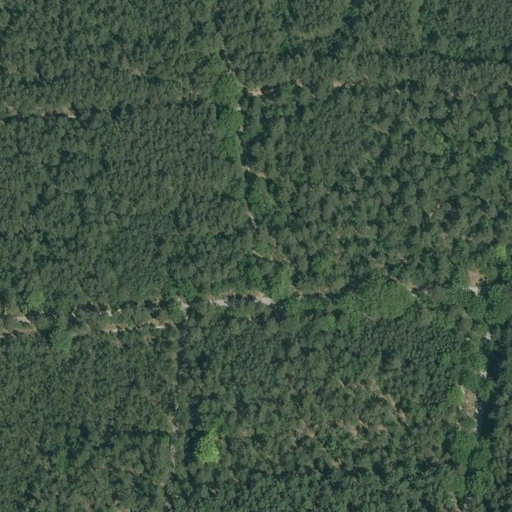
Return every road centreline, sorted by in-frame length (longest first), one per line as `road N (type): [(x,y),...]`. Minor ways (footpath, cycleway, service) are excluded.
road 1 (unknown): [(0,340),(462,309),(443,511)]
road 2 (track): [(236,98),(298,81),(452,93),(511,89)]
road 3 (track): [(511,285),(267,300)]
road 4 (track): [(0,126),(236,98)]
road 5 (track): [(466,511),(490,286)]
road 6 (track): [(188,305),(169,511)]
road 7 (track): [(267,300),(236,98)]
road 8 (track): [(0,317),(188,305)]
